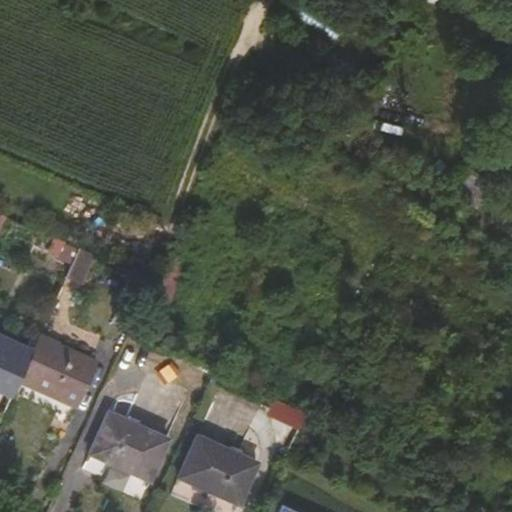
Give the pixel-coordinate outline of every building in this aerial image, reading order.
[(80,284),(93,256),(52,238),(46,252),(70,264),(64,277),(80,284)] [(175,283),(184,261),(168,253),(150,296),(169,303),(175,283)] [(99,366),(41,339),(30,359),(19,384),(78,411),(99,366)] [(0,399),(10,404),(19,384),(30,359),(0,345),(0,399)] [(274,397),(267,412),(298,428),(305,413),(274,397)] [(86,462),(145,488),(163,447),(105,421),(86,462)] [(238,509),(256,467),(195,442),(176,484),(238,509)] [(299,511),(276,501),(270,511),(299,511)]
